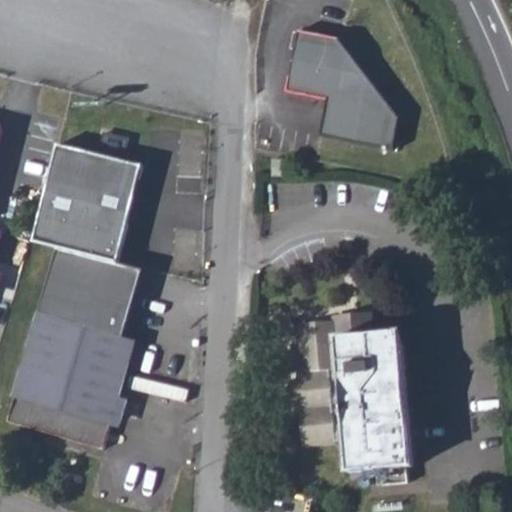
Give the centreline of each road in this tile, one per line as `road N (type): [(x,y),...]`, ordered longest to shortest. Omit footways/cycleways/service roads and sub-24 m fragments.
road 1 (unclassified): [(221,511),(211,480),(237,64)]
road 2 (unclassified): [(237,64),(0,5)]
